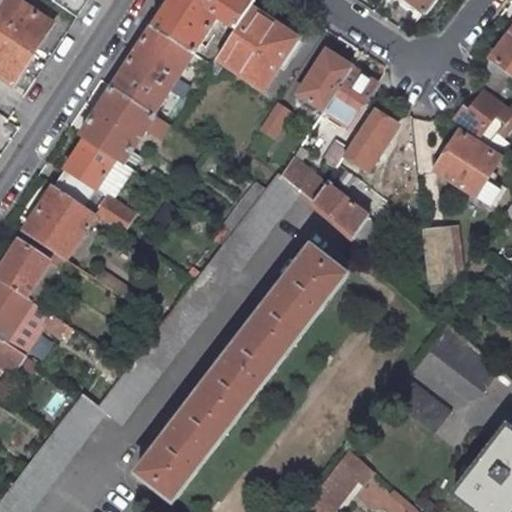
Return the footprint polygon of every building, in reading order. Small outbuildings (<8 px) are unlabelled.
[(15,0),(4,0),(0,7),(0,76),(14,85),(54,25),(15,0)] [(49,0),(77,18),(88,0),(49,0)] [(256,1),(255,0),(171,0),(152,29),(196,56),(220,19),(238,30),(251,9),(256,1)] [(408,0),(426,14),(437,0),(408,0)] [(298,38),(251,9),(238,30),(219,60),(226,64),(265,90),(298,38)] [(196,56),(152,29),(114,88),(157,117),(196,56)] [(511,34),(511,33),(492,58),(490,62),(485,80),(481,86),(486,91),(500,103),(511,87),(511,34)] [(353,68),(327,52),(300,95),(301,96),(298,101),(322,117),(325,112),(353,68)] [(218,75),(226,64),(219,60),(214,67),(212,71),(218,75)] [(378,85),(353,68),(325,112),(332,116),(350,127),(378,85)] [(157,117),(114,88),(82,135),(84,137),(119,160),(125,164),(148,130),(161,139),(170,125),(157,117)] [(486,91),(460,124),(486,144),(493,134),(485,128),(494,117),(504,125),(511,114),(511,111),(500,103),(486,91)] [(293,114),(279,105),(263,130),(276,139),(293,114)] [(394,123),(375,111),(350,150),(346,157),(370,172),(373,166),(368,163),(394,123)] [(332,116),(325,112),(322,117),(316,127),(322,131),(332,116)] [(460,133),(436,170),(477,196),(491,206),(501,190),(487,181),(497,165),(507,172),(511,165),(511,163),(502,156),(500,159),(460,133)] [(119,160),(84,137),(53,186),(86,208),(119,160)] [(350,150),(337,142),(325,161),(338,169),(346,157),(350,150)] [(304,160),(309,152),(303,148),(283,178),(301,193),(313,204),(328,186),(299,164),(302,159),(304,160)] [(283,178),(280,175),(268,190),(233,235),(197,283),(164,324),(131,367),(100,407),(84,396),(53,436),(7,495),(0,504),(0,511),(30,511),(106,413),(109,415),(107,416),(110,419),(112,417),(122,425),(291,205),(301,193),(283,178)] [(313,204),(344,231),(354,239),(368,251),(386,227),(372,217),(332,189),(335,185),(331,182),(328,186),(313,204)] [(268,190),(259,184),(224,229),(233,235),(268,190)] [(86,208),(53,186),(25,232),(67,261),(97,216),(86,208)] [(111,197),(97,216),(125,234),(138,215),(111,197)] [(449,230),(423,232),(428,283),(455,280),(449,230)] [(67,261),(25,232),(19,241),(0,271),(0,279),(28,299),(52,262),(62,269),(67,261)] [(348,276),(312,248),(280,289),(278,287),(270,297),(272,299),(265,309),(228,357),(226,355),(218,365),(221,367),(213,376),(177,424),(175,422),(167,432),(169,434),(137,475),(174,503),(348,276)] [(103,271),(97,280),(131,302),(137,293),(103,271)] [(28,299),(0,279),(0,340),(3,343),(8,335),(30,299),(28,299)] [(69,326),(53,315),(45,327),(61,338),(69,326)] [(502,370),(448,323),(431,345),(485,392),(502,370)] [(0,365),(16,375),(27,359),(3,343),(0,340),(0,365)] [(452,411),(409,373),(392,395),(435,433),(452,411)] [(511,511),(511,429),(508,426),(454,495),(475,511),(511,511)] [(375,471),(362,459),(351,449),(337,466),(349,475),(357,481),(363,485),(375,471)] [(330,511),(332,511),(357,481),(349,475),(337,466),(329,477),(313,498),(330,511)] [(330,511),(313,498),(302,511),(330,511)]
